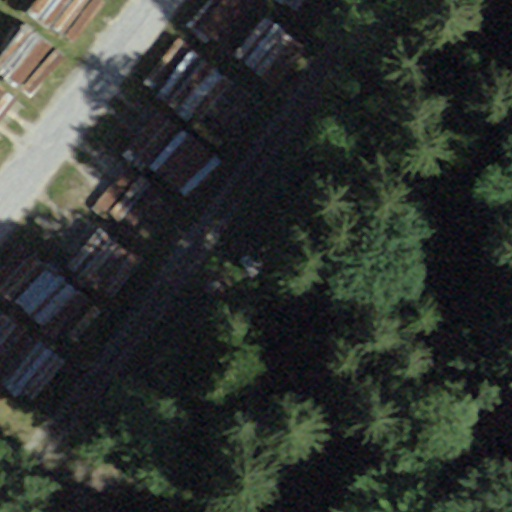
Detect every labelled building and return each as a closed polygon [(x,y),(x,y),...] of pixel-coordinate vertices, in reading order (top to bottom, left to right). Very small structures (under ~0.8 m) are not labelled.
[(263,80),(269,84),(322,0),(201,0),(145,90),(225,140),(263,80)] [(25,14),(0,48),(0,63),(30,85),(62,40),(25,14)] [(0,132),(29,91),(0,70),(0,132)] [(102,132),(189,188),(217,145),(131,88),(102,132)] [(18,294),(65,341),(102,304),(56,257),(18,294)] [(0,370),(38,392),(64,347),(0,309),(0,370)]
